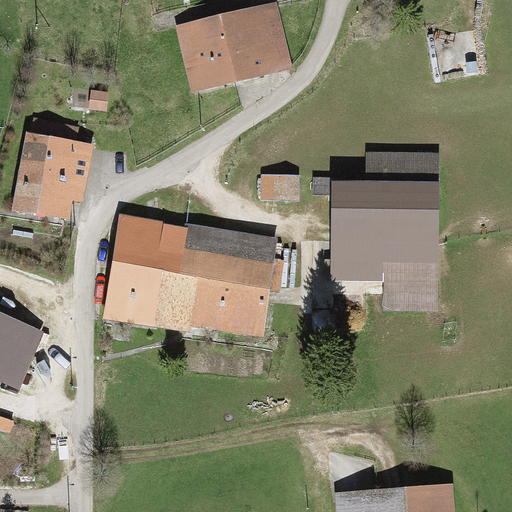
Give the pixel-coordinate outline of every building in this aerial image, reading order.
[(276,9),(176,29),(188,90),(288,70),(276,9)] [(109,97),(89,94),(87,114),(107,116),(109,97)] [(25,136),(12,207),(72,218),(86,147),(25,136)] [(329,184),(328,270),(431,271),(432,159),(363,158),(362,184),(329,184)] [(292,181),(260,179),(259,201),(291,203),(292,181)] [(273,245),(118,221),(103,317),(258,340),(273,245)] [(0,379),(18,387),(40,332),(0,315),(0,379)] [(450,511),(448,487),(333,495),(333,511),(450,511)]
